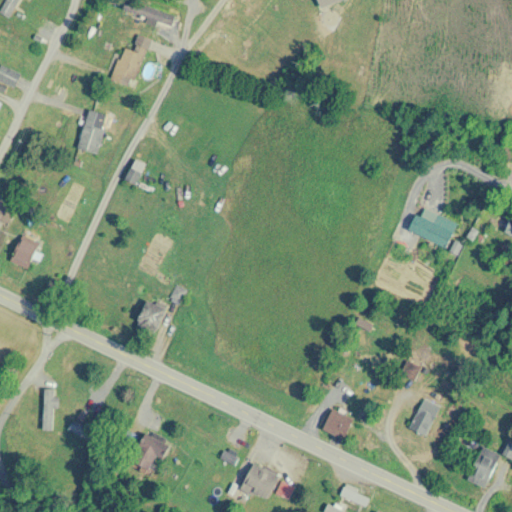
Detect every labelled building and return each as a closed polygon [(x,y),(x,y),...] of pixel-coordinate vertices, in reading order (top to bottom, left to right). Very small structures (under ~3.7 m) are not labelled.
[(22,0),(5,0),(0,9),(0,12),(12,19),(22,0)] [(127,0),(124,8),(172,26),(176,17),(132,0),(127,0)] [(133,50),(124,47),(111,80),(133,88),(152,40),(139,35),(133,50)] [(21,74),(2,65),(0,68),(0,81),(15,88),(21,74)] [(100,154),(107,115),(88,111),(80,151),(100,154)] [(136,185),(146,165),(137,160),(126,180),(136,185)] [(0,220),(8,224),(19,204),(0,194),(0,220)] [(439,214),(435,222),(417,213),(409,229),(447,247),(458,222),(439,214)] [(29,268),(41,236),(24,229),(11,261),(29,268)] [(138,324),(159,330),(167,305),(145,298),(138,324)] [(44,429),(53,429),(53,408),(58,408),(58,388),(44,388),(44,429)] [(441,403),(423,397),(412,429),(429,435),(441,403)] [(321,427),(345,438),(354,418),(330,407),(321,427)] [(99,445),(105,431),(74,417),(68,431),(99,445)] [(168,442),(145,432),(132,460),(156,470),(168,442)] [(502,453),(511,457),(511,440),(509,439),(502,453)] [(501,455),(484,446),(468,478),(486,487),(501,455)] [(267,502),(280,475),(254,462),(241,489),(267,502)] [(295,486),(283,480),(277,492),(289,498),(295,486)] [(371,495),(346,484),(340,497),(364,509),(371,495)]
